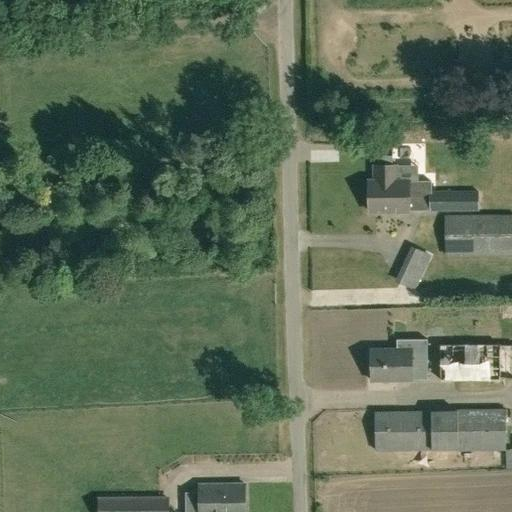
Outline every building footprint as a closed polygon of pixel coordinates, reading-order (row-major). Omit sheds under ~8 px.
[(370,180),(370,210),(411,210),(411,209),(431,209),(479,209),(479,191),(452,191),(432,191),(432,181),(432,180),(397,180),(397,164),(375,164),(376,180),(370,180)] [(446,254),(511,253),(511,214),(446,215),(446,254)] [(426,291),(441,256),(424,249),(409,284),(426,291)] [(371,349),(371,380),(427,379),(426,333),(395,334),(396,349),(371,349)] [(511,344),(501,344),(440,344),(440,379),(511,378),(511,344)] [(506,449),(506,409),(456,409),(456,411),(375,412),(375,449),(457,448),(457,450),(506,449)] [(245,511),(245,483),(200,484),(200,492),(186,492),(185,511),(245,511)] [(99,511),(169,511),(170,496),(99,497),(99,511)]
